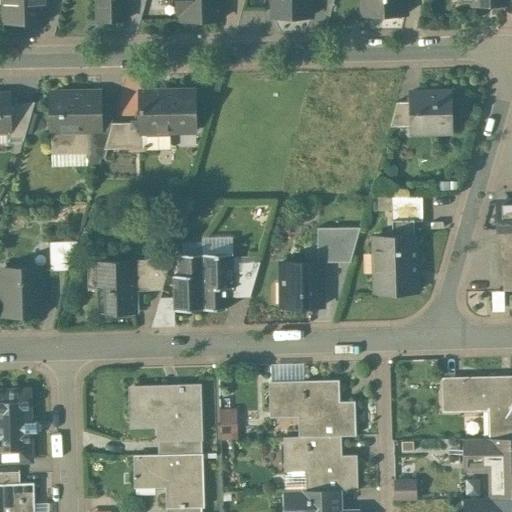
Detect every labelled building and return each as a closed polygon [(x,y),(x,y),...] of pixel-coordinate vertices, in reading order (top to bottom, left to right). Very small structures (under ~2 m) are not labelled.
[(44,0),(3,0),(4,22),(45,22),(44,0)] [(125,20),(124,0),(96,0),(97,21),(125,20)] [(220,0),(168,0),(169,10),(181,10),(181,19),(211,19),(214,20),(216,21),(219,20),(221,19),(223,16),(223,14),(223,11),(221,9),(220,0)] [(310,0),(271,0),(271,17),(311,16),(310,0)] [(404,0),(362,0),(362,15),(405,14),(404,0)] [(317,131),(374,129),(374,125),(373,91),(373,88),(323,89),(317,110),(317,131)] [(193,90),(139,92),(139,112),(141,112),(142,122),(142,132),(195,130),(193,90)] [(373,91),(374,125),(389,125),(396,102),(399,90),(373,91)] [(99,92),(49,93),(51,151),(53,151),(53,148),(85,147),(85,127),(94,127),(94,109),(99,109),(99,92)] [(451,132),(450,92),(409,93),(409,102),(410,127),(428,126),(428,132),(451,132)] [(9,94),(0,94),(0,130),(8,131),(10,130),(9,103),(9,94)] [(34,102),(9,103),(10,130),(8,131),(9,139),(24,138),(34,102)] [(389,125),(388,127),(410,127),(409,102),(396,102),(389,125)] [(142,122),(111,122),(110,126),(103,149),(143,148),(142,132),(142,122)] [(94,127),(85,127),(85,147),(86,158),(101,158),(103,149),(110,126),(94,127)] [(150,134),(150,146),(174,146),(174,134),(150,134)] [(421,195),(390,196),(391,222),(421,221),(421,195)] [(511,196),(496,198),(497,230),(501,230),(511,229),(511,196)] [(359,227),(316,228),(317,262),(322,262),(350,262),(359,227)] [(511,229),(501,230),(501,242),(511,242),(511,229)] [(414,235),(374,237),(375,292),(416,291),(414,235)] [(77,241),(49,242),(50,271),(68,270),(77,241)] [(511,242),(501,242),(501,254),(511,254),(511,242)] [(232,253),(202,254),(204,309),(227,309),(226,288),(233,288),(232,253)] [(202,254),(179,254),(179,275),(172,275),(173,310),(204,309),(202,254)] [(511,254),(501,254),(502,266),(511,266),(511,254)] [(171,257),(146,258),(146,262),(147,290),(161,290),(171,257)] [(146,262),(87,263),(88,288),(109,287),(109,313),(134,313),(134,291),(147,290),(146,262)] [(317,262),(280,262),(280,281),(283,281),(284,306),(322,305),(322,262),(317,262)] [(511,266),(502,266),(502,278),(511,278),(511,266)] [(42,267),(6,268),(7,283),(1,283),(2,316),(44,315),(42,267)] [(511,278),(502,278),(502,291),(511,290),(511,278)] [(511,376),(442,379),(443,401),(461,401),(461,410),(487,409),(488,438),(511,437),(511,376)] [(336,382),(283,383),(284,410),(303,410),(304,436),(338,436),(353,435),(352,403),(337,404),(336,382)] [(284,410),(283,383),(270,384),(271,411),(284,410)] [(198,386),(130,388),(131,419),(158,418),(158,441),(159,441),(199,440),(200,440),(198,386)] [(28,390),(0,390),(0,473),(19,473),(18,460),(30,460),(29,432),(36,432),(36,422),(29,422),(28,390)] [(241,438),(241,407),(223,407),(223,438),(241,438)] [(304,436),(285,437),(286,465),(306,464),(306,475),(307,490),(339,489),(355,489),(354,457),(339,457),(338,436),(304,436)] [(511,437),(488,438),(463,438),(464,463),(490,463),(491,498),(511,497),(511,437)] [(199,440),(159,441),(160,454),(199,453),(199,440)] [(160,454),(134,455),(135,486),(166,485),(168,508),(200,507),(201,507),(199,453),(160,454)] [(306,464),(286,465),(286,476),(306,475),(306,464)] [(19,473),(0,473),(0,485),(19,484),(19,473)] [(19,484),(0,485),(0,511),(32,511),(31,484),(19,484)] [(307,490),(287,491),(287,511),(355,511),(355,510),(340,511),(339,489),(307,490)] [(511,511),(511,497),(491,498),(464,498),(463,511),(511,511)]
